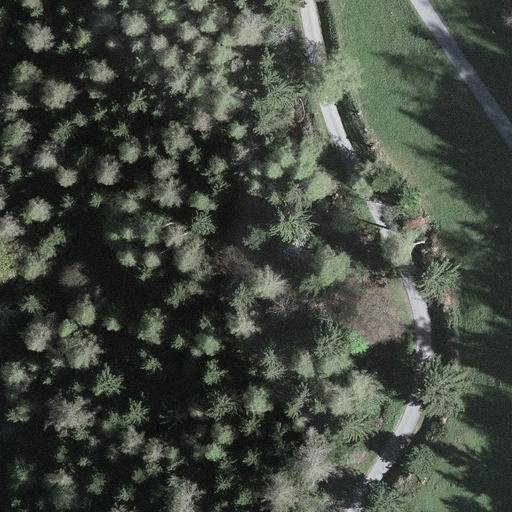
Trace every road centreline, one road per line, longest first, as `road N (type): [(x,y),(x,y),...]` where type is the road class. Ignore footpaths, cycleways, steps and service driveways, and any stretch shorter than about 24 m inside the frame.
road 1 (unclassified): [(353,511),(413,403),(421,342),(406,275),(329,110),(306,0)]
road 2 (unclassified): [(419,0),(511,140)]
